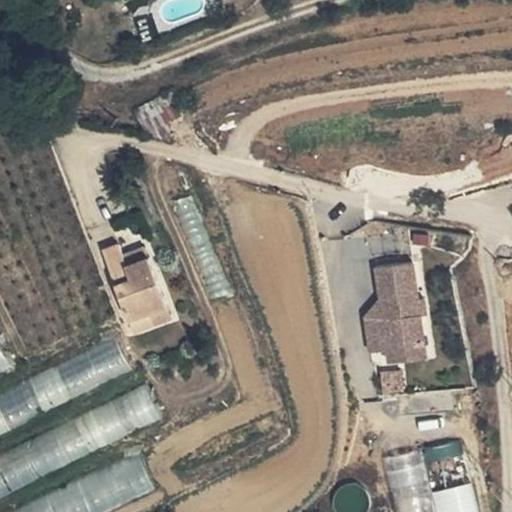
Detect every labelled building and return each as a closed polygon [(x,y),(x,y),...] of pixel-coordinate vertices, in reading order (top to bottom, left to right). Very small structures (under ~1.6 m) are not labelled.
[(169,304),(150,258),(127,266),(123,257),(118,244),(100,251),(132,332),(156,323),(151,312),(169,304)] [(127,266),(150,258),(146,248),(123,257),(127,266)] [(408,271),(371,278),(378,312),(378,316),(383,315),(386,329),(381,330),(364,333),(370,363),(387,360),(424,352),(418,322),(413,323),(410,310),(415,308),(408,271)] [(151,312),(156,323),(173,316),(169,304),(151,312)] [(378,316),(378,312),(363,329),(364,333),(381,330),(386,329),(383,315),(378,316)] [(0,376),(14,369),(0,338),(0,376)] [(127,340),(0,393),(0,437),(143,376),(127,340)] [(424,352),(387,360),(390,373),(426,366),(424,352)] [(156,385),(0,453),(0,497),(172,422),(156,385)] [(480,511),(466,438),(393,452),(403,511),(480,511)] [(145,450),(17,504),(21,511),(104,511),(161,488),(145,450)]
